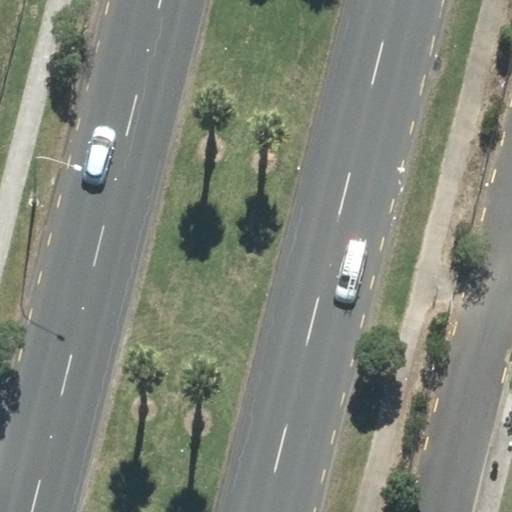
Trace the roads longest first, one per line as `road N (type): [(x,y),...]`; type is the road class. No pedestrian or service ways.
road 1 (primary): [(398,0),(268,511)]
road 2 (primary): [(40,511),(164,0)]
road 3 (residential): [(511,256),(451,511)]
